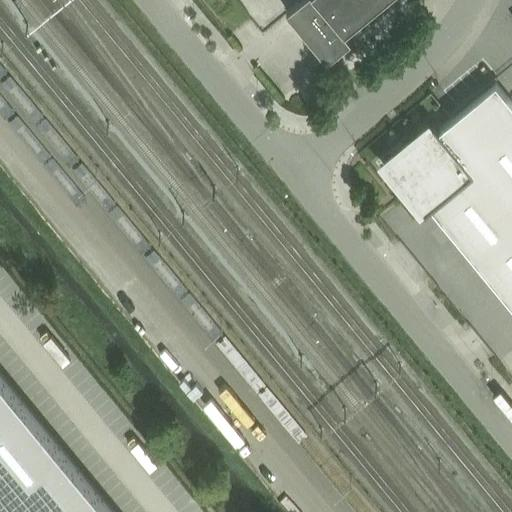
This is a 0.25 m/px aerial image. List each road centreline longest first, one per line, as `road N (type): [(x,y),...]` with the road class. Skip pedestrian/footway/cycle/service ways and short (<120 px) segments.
road 1 (unclassified): [(511,439),(291,170)]
road 2 (unclassified): [(291,170),(381,96),(470,0)]
road 3 (unclassified): [(291,170),(151,0)]
